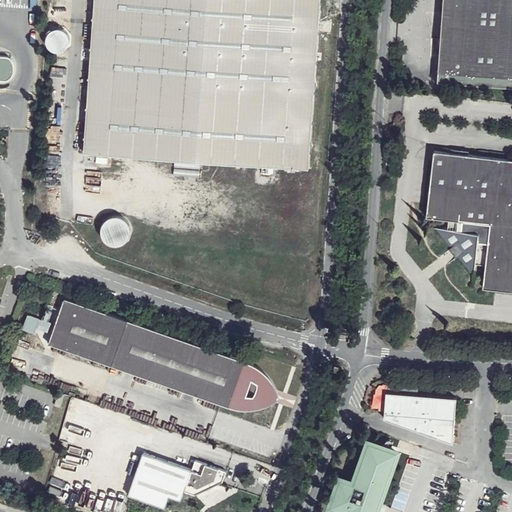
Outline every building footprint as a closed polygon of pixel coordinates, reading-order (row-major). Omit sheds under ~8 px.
[(92,0),(81,151),(307,170),(319,0),(92,0)] [(511,0),(443,0),(438,83),(511,87),(511,0)] [(1,59),(0,58),(0,82),(2,82),(7,79),(9,76),(10,72),(10,67),(9,64),(7,62),(1,59)] [(435,230),(450,249),(456,257),(474,279),(475,264),(485,265),(482,289),(511,292),(511,160),(433,152),(426,218),(449,221),(448,231),(435,230)] [(131,226),(129,221),(126,217),(121,215),(116,213),(111,214),(106,216),(102,219),(100,224),(99,229),(100,235),(102,239),(106,243),(111,245),(117,245),(122,244),(126,241),(129,236),(131,231),(131,226)] [(456,257),(450,249),(447,251),(454,260),(456,257)] [(47,344),(110,366),(127,319),(64,297),(47,344)] [(34,330),(38,318),(27,314),(23,327),(34,330)] [(127,319),(110,366),(236,410),(242,412),(250,412),(259,409),(276,400),(278,398),(276,391),(270,378),(257,365),(250,362),(127,319)] [(457,397),(387,391),(383,419),(452,442),(457,397)] [(53,406),(59,408),(63,395),(57,393),(53,406)] [(376,501),(381,503),(384,493),(380,492),(395,451),(368,441),(353,482),(339,477),(326,511),(377,511),(373,510),(376,501)] [(128,496),(164,508),(168,495),(181,500),(184,491),(194,494),(222,481),(226,470),(194,460),(191,469),(142,454),(128,496)]
